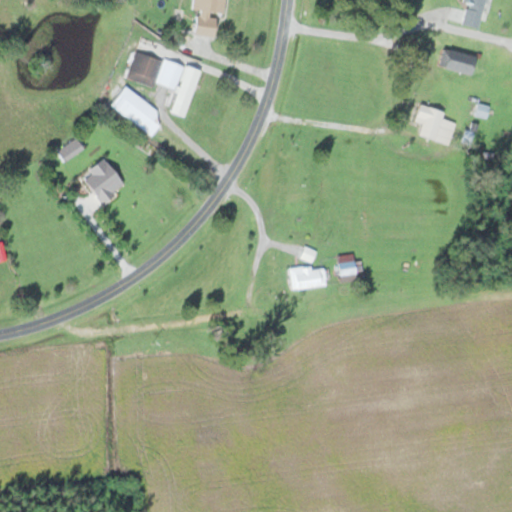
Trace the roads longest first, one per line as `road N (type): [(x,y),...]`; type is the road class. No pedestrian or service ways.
road 1 (residential): [(197,220),(240,160),(271,92),(286,0)]
road 2 (residential): [(0,332),(73,312),(139,276),(197,220)]
